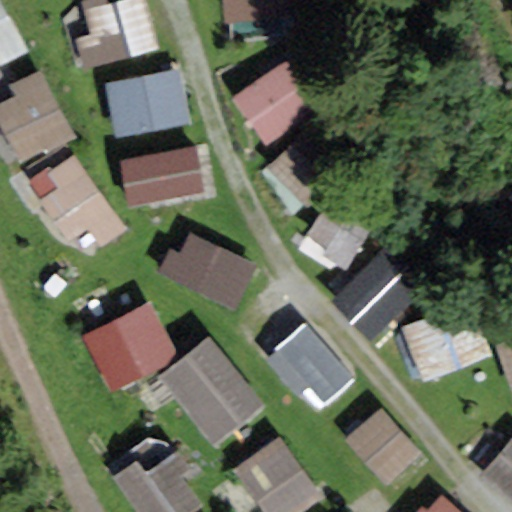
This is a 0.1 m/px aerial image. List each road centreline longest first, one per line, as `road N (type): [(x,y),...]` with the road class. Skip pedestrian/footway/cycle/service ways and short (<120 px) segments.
road 1 (track): [(493,511),(268,262),(166,0)]
road 2 (track): [(84,511),(44,453),(0,336)]
